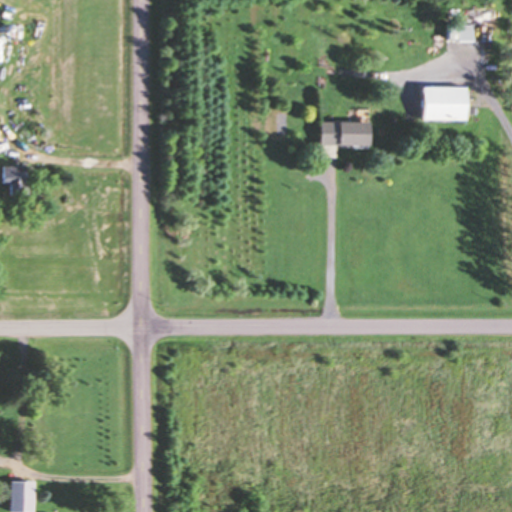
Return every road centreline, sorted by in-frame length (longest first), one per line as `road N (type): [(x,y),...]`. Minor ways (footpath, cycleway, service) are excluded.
road 1 (residential): [(0,326),(511,325)]
road 2 (tertiary): [(142,511),(142,0)]
